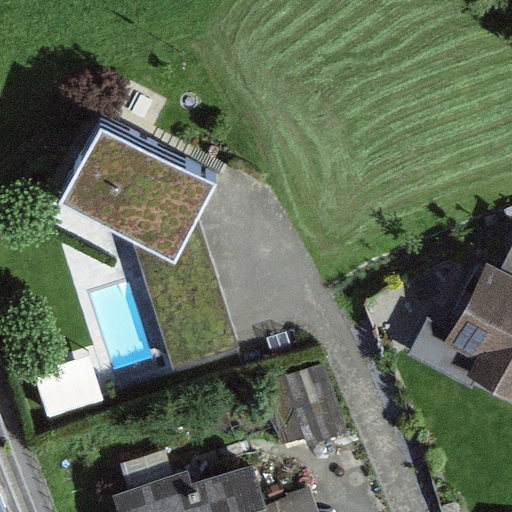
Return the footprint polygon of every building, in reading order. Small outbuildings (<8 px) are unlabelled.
[(220,169),(104,108),(52,189),(133,234),(169,365),(239,344),(195,212),(220,169)] [(511,265),(489,253),(444,336),(511,373),(511,265)] [(40,365),(54,408),(109,390),(96,348),(40,365)] [(304,434),(349,424),(335,359),(290,369),(304,434)] [(274,511),(257,451),(117,491),(122,511),(274,511)] [(0,511),(12,511),(0,479),(0,511)]
